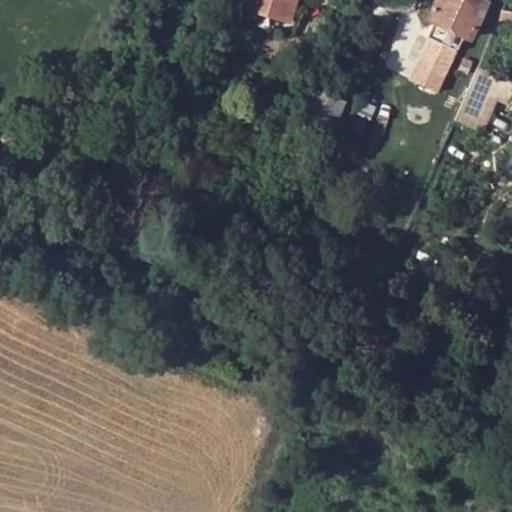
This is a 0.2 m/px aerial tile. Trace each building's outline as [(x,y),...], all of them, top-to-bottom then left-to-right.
[(245,10),(291,22),(297,0),(227,0),(224,15),(242,21),(245,10)] [(480,19),(488,2),(484,0),(438,0),(429,20),(438,24),(463,35),(471,38),(480,19)] [(511,9),(505,8),(500,21),(511,23),(511,9)] [(480,19),(471,38),(479,41),(487,23),(480,19)] [(463,35),(438,24),(432,38),(428,36),(416,62),(446,75),(457,49),(463,35)] [(470,75),(476,63),(466,57),(459,69),(470,75)] [(446,75),(416,62),(410,76),(440,89),(446,75)] [(511,94),(511,78),(480,65),(465,100),(460,112),(457,118),(482,129),(491,110),(498,92),(499,92),(511,97),(511,94)] [(308,98),(293,138),(325,152),(349,100),(312,87),(308,98)] [(30,135),(9,126),(6,133),(27,142),(30,135)]
